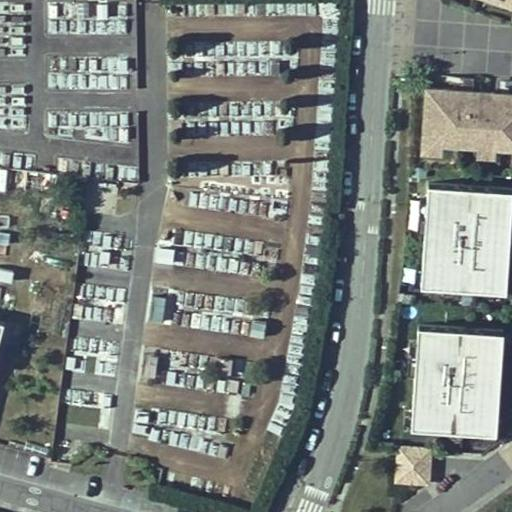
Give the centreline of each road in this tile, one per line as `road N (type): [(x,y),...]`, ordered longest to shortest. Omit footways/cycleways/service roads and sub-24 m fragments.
road 1 (residential): [(312,511),(351,387),(385,0)]
road 2 (unknown): [(511,37),(384,4)]
